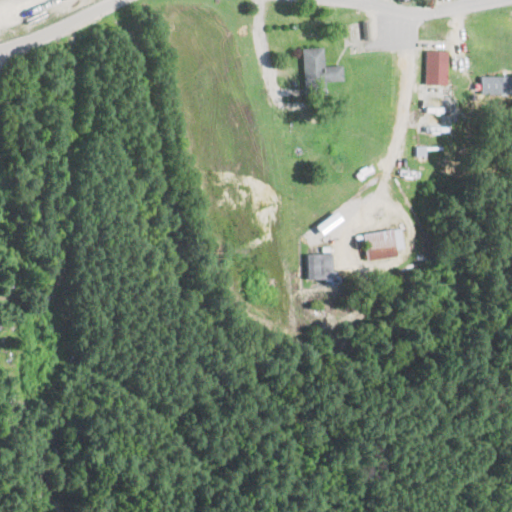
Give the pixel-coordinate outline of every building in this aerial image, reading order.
[(339,65),(321,66),(320,47),(300,48),(302,96),(321,96),(320,82),(340,81),(339,65)] [(444,84),(444,51),(423,51),(423,84),(444,84)] [(478,93),(511,93),(511,76),(478,76),(478,93)] [(362,260),(393,256),(392,248),(399,247),(397,228),(359,233),(362,260)] [(328,252),(303,252),(303,278),(328,278),(328,252)]
